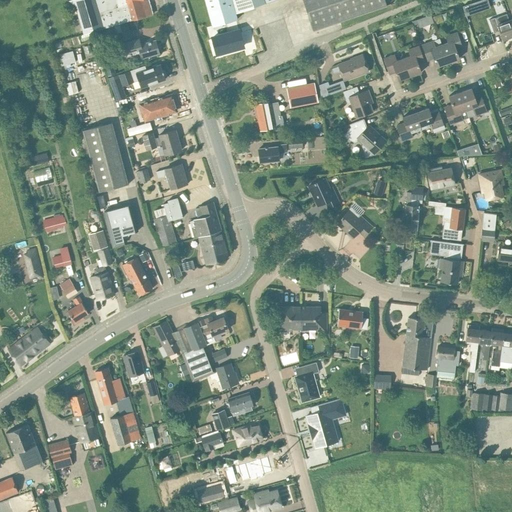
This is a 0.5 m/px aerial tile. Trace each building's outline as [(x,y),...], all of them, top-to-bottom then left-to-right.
[(84,35),(114,26),(121,24),(127,22),(152,15),(147,0),(72,0),(69,1),(71,7),(75,5),(84,35)] [(384,0),(204,0),(212,26),(213,26),(214,30),(223,27),(222,23),(237,19),(236,13),(272,0),(303,0),(313,30),(387,5),(384,0)] [(473,18),(483,15),(480,7),(470,10),(473,18)] [(419,27),(434,22),(431,14),(416,19),(419,27)] [(441,14),(434,17),(436,24),(444,22),(441,14)] [(495,18),(489,20),(490,24),(493,33),(499,31),(503,40),(511,36),(511,28),(509,20),(507,14),(501,16),(495,18)] [(131,38),(127,22),(121,24),(114,26),(114,27),(104,30),(106,36),(122,32),(124,40),(131,38)] [(217,38),(214,38),(216,52),(241,48),(238,26),(225,28),(225,32),(217,33),(217,38)] [(449,62),(459,59),(455,48),(461,46),(456,32),(446,36),(448,42),(442,44),(449,62)] [(433,56),(437,67),(449,62),(442,44),(441,44),(439,39),(433,41),(422,45),(427,58),(433,56)] [(140,53),(142,58),(159,53),(155,40),(138,45),(138,46),(133,48),(131,41),(119,45),(123,58),(140,53)] [(410,56),(404,58),(410,76),(421,72),(417,62),(423,60),(418,46),(407,50),(410,56)] [(73,51),(59,55),(62,66),(65,65),(70,64),(76,62),(73,51)] [(338,64),(344,80),(368,72),(362,55),(353,58),(353,59),(338,64)] [(404,58),(397,61),(394,55),(384,58),(389,72),(395,70),(399,80),(410,76),(404,58)] [(112,62),(104,64),(107,76),(116,74),(112,62)] [(140,87),(165,79),(165,77),(166,75),(165,71),(162,70),(160,65),(159,65),(157,64),(152,65),(151,68),(146,70),(144,66),(130,71),(129,71),(119,74),(122,85),(138,80),(140,87)] [(122,86),(118,74),(108,78),(112,90),(122,86)] [(500,78),(493,80),(495,87),(502,85),(500,78)] [(322,96),(346,88),(344,79),(330,84),(329,81),(319,84),(322,96)] [(314,83),(286,88),(290,108),(318,102),(314,83)] [(357,117),(372,112),(368,99),(371,98),(368,90),(359,93),(357,86),(343,91),(347,103),(351,102),(357,117)] [(460,92),(467,110),(473,108),(476,116),(486,112),(481,96),(475,99),(471,88),(460,92)] [(162,119),(169,117),(168,113),(176,111),(171,95),(158,99),(158,97),(148,100),(145,92),(136,95),(138,103),(141,102),(146,120),(161,115),(162,119)] [(445,109),(448,119),(450,125),(463,120),(460,113),(467,110),(460,92),(449,96),(452,107),(445,109)] [(268,102),(255,104),(260,131),(274,128),(274,130),(284,128),(281,116),(281,117),(280,117),(278,110),(277,110),(275,103),(269,104),(268,102)] [(511,106),(511,107),(499,111),(500,116),(506,115),(511,112),(511,106)] [(435,133),(445,129),(438,111),(430,113),(428,108),(416,112),(422,129),(432,125),(435,133)] [(397,125),(400,135),(402,141),(413,137),(412,132),(422,129),(416,112),(402,117),(404,123),(397,125)] [(303,115),(304,123),(317,122),(316,114),(303,115)] [(344,135),(343,137),(355,143),(357,140),(362,144),(362,145),(365,156),(373,154),(374,152),(378,148),(385,141),(369,126),(367,128),(364,119),(349,124),(351,128),(344,135)] [(99,192),(129,184),(112,122),(82,130),(99,192)] [(175,130),(159,135),(159,137),(154,138),(152,133),(143,136),(146,148),(162,143),(166,155),(181,150),(175,130)] [(289,139),(289,149),(302,148),(302,138),(289,139)] [(499,143),(493,145),(496,152),(502,150),(499,143)] [(277,147),(258,149),(260,163),(279,160),(278,153),(286,152),(285,145),(277,146),(277,147)] [(74,150),(70,153),(70,157),(73,159),(76,158),(79,154),(79,151),(77,150),(74,150)] [(41,154),(32,157),(34,166),(44,163),(41,154)] [(171,189),(187,184),(181,164),(165,169),(156,171),(158,178),(167,175),(171,189)] [(34,171),(37,182),(53,178),(49,166),(34,171)] [(442,166),(427,169),(430,186),(436,184),(437,188),(437,190),(446,188),(446,186),(450,185),(455,184),(453,176),(451,168),(442,169),(442,167),(442,166)] [(147,169),(136,172),(140,182),(150,179),(147,169)] [(478,174),(480,180),(481,190),(484,189),(486,199),(503,196),(499,179),(503,178),(501,170),(478,174)] [(321,180),(308,186),(317,206),(325,202),(328,208),(339,203),(331,187),(330,188),(326,178),(321,180)] [(375,186),(373,194),(381,196),(384,189),(386,182),(378,179),(375,186)] [(405,205),(403,228),(416,229),(418,206),(422,201),(423,187),(412,186),(411,206),(405,205)] [(106,207),(103,195),(97,197),(100,208),(106,207)] [(156,218),(153,219),(157,233),(161,247),(177,242),(174,231),(170,220),(182,217),(177,198),(167,201),(168,203),(163,204),(164,207),(154,210),(156,218)] [(378,205),(383,210),(387,207),(387,201),(383,201),(378,205)] [(429,201),(428,205),(435,206),(434,214),(443,215),(442,221),(444,221),(442,238),(449,239),(450,228),(462,230),(463,230),(466,209),(445,206),(446,203),(429,201)] [(194,217),(195,219),(193,219),(193,220),(189,221),(194,237),(220,229),(213,203),(200,207),(195,208),(197,216),(194,217)] [(128,234),(137,231),(130,204),(104,211),(113,246),(124,243),(123,238),(127,237),(128,235),(128,234)] [(351,208),(337,223),(353,238),(358,232),(364,236),(372,227),(351,208)] [(484,213),(481,241),(494,242),(496,214),(484,213)] [(65,226),(63,215),(43,220),(46,232),(65,226)] [(226,251),(220,229),(194,237),(194,238),(199,237),(206,264),(226,259),(226,251)] [(103,230),(88,234),(93,250),(108,246),(103,230)] [(430,240),(430,241),(431,241),(432,241),(431,246),(449,248),(450,243),(463,245),(464,244),(430,240)] [(186,244),(188,251),(197,248),(195,242),(186,244)] [(177,244),(164,248),(167,256),(179,252),(177,244)] [(511,247),(499,246),(498,260),(511,261),(511,247)] [(27,252),(24,253),(30,278),(37,276),(38,279),(44,278),(36,247),(26,250),(27,252)] [(107,248),(99,250),(103,265),(112,264),(107,248)] [(68,250),(61,252),(62,255),(53,257),(55,268),(71,264),(68,250)] [(131,279),(139,295),(152,289),(136,257),(122,264),(130,280),(131,279)] [(440,258),(439,269),(442,269),(440,281),(457,284),(459,273),(462,274),(464,261),(440,258)] [(107,271),(90,276),(97,300),(114,295),(107,271)] [(69,279),(59,284),(66,294),(68,298),(77,293),(75,289),(69,279)] [(76,305),(67,310),(75,324),(84,318),(83,317),(88,313),(82,303),(83,302),(79,296),(72,299),(76,305)] [(278,312),(278,331),(288,331),(292,331),(292,329),(300,329),(300,331),(300,306),(281,306),(281,312),(278,312)] [(300,331),(308,331),(308,329),(316,329),(316,331),(326,331),(326,324),(326,322),(326,312),(321,312),(321,306),(300,306),(300,331)] [(339,309),(337,326),(360,328),(362,312),(339,309)] [(212,336),(228,330),(223,317),(213,321),(211,316),(196,322),(197,323),(203,337),(211,334),(212,336)] [(404,347),(402,367),(419,369),(426,370),(429,347),(430,337),(431,330),(432,323),(428,323),(424,322),(424,319),(408,317),(407,327),(404,347)] [(163,357),(180,349),(166,321),(153,327),(163,346),(158,348),(163,357)] [(197,323),(183,328),(192,350),(182,354),(186,363),(180,366),(184,376),(190,374),(193,380),(207,375),(206,372),(209,371),(213,369),(204,346),(206,345),(203,337),(197,323)] [(471,351),(469,365),(469,371),(474,372),(475,366),(478,342),(479,329),(475,329),(475,326),(468,325),(468,328),(467,328),(465,343),(471,344),(470,351),(471,351)] [(37,326),(7,349),(19,366),(50,343),(37,326)] [(491,331),(489,346),(497,347),(497,351),(493,351),(491,365),(499,366),(500,362),(501,350),(503,332),(499,332),(500,329),(491,328),(491,331)] [(483,359),(488,360),(489,346),(491,331),(479,329),(478,342),(483,343),(482,352),(483,353),(483,359)] [(511,363),(511,361),(511,333),(511,330),(504,329),(503,332),(501,350),(500,362),(511,363)] [(351,345),(350,356),(358,357),(359,346),(351,345)] [(437,357),(436,370),(437,371),(455,373),(455,365),(458,365),(458,359),(459,352),(454,351),(454,348),(437,346),(436,356),(436,357),(437,357)] [(224,348),(212,353),(215,361),(227,357),(224,348)] [(137,351),(123,355),(129,377),(143,372),(137,351)] [(297,376),(295,377),(302,402),(319,397),(312,373),(319,372),(316,362),(304,365),(306,373),(297,376)] [(211,378),(212,378),(220,376),(224,388),(238,383),(236,375),(234,376),(230,363),(217,368),(217,370),(214,371),(213,369),(209,371),(211,378)] [(122,388),(119,379),(112,381),(108,368),(95,372),(104,404),(115,401),(119,415),(109,418),(117,444),(140,438),(128,397),(125,398),(122,388)] [(374,388),(391,388),(391,374),(375,373),(374,388)] [(427,374),(426,386),(435,387),(436,375),(427,374)] [(148,382),(151,395),(157,393),(154,380),(148,382)] [(232,412),(244,408),(245,412),(252,410),(251,406),(253,405),(248,392),(228,399),(232,412)] [(511,410),(511,409),(511,393),(500,392),(500,397),(498,409),(511,410)] [(69,397),(75,416),(73,416),(81,442),(99,437),(91,411),(89,412),(83,393),(69,397)] [(472,409),(481,410),(481,409),(484,395),(474,393),(472,409)] [(498,411),(498,409),(500,397),(484,395),(481,409),(498,411)] [(311,414),(306,416),(315,446),(336,440),(334,430),(332,430),(328,415),(335,413),(336,417),(344,414),(339,399),(309,408),(311,414)] [(224,410),(211,414),(216,430),(229,426),(224,410)] [(21,470),(42,462),(27,424),(6,433),(21,470)] [(198,428),(198,429),(200,434),(212,430),(210,424),(198,428)] [(246,435),(249,443),(263,439),(259,426),(251,428),(250,425),(232,430),(235,439),(246,435)] [(151,426),(144,427),(149,443),(155,441),(151,426)] [(219,432),(201,438),(205,449),(213,447),(212,443),(221,440),(219,432)] [(68,440),(48,446),(56,469),(72,464),(69,453),(72,453),(68,440)] [(272,472),(267,456),(238,465),(241,474),(243,483),(251,481),(257,479),(257,478),(264,476),(263,474),(272,472)] [(169,457),(160,460),(163,469),(172,466),(169,457)] [(439,459),(433,461),(436,473),(440,472),(443,471),(439,459)] [(460,464),(447,468),(453,487),(459,485),(465,484),(460,464)] [(421,477),(415,478),(418,488),(420,498),(432,494),(428,482),(435,480),(431,468),(425,469),(426,475),(421,477)] [(402,476),(396,478),(399,490),(405,488),(407,494),(409,501),(415,499),(420,498),(418,488),(415,478),(403,481),(402,476)] [(0,498),(18,492),(16,486),(12,477),(0,481),(0,498)] [(386,486),(374,489),(377,499),(380,509),(386,507),(391,506),(388,493),(394,491),(391,479),(384,481),(386,486)] [(220,484),(197,491),(201,502),(224,496),(220,484)] [(347,485),(344,486),(347,498),(354,496),(350,484),(347,485)] [(361,487),(355,489),(358,501),(365,499),(368,511),(374,511),(380,509),(377,499),(374,489),(369,491),(363,493),(361,487)] [(255,499),(248,501),(249,506),(251,511),(250,511),(263,511),(270,510),(282,507),(277,489),(269,492),(268,490),(253,494),(255,499)] [(12,506),(35,498),(32,490),(9,498),(12,506)] [(46,511),(57,511),(53,496),(43,499),(46,511)] [(220,511),(228,511),(240,509),(237,498),(218,503),(220,511)] [(343,498),(330,502),(332,511),(346,511),(345,508),(343,498)]
